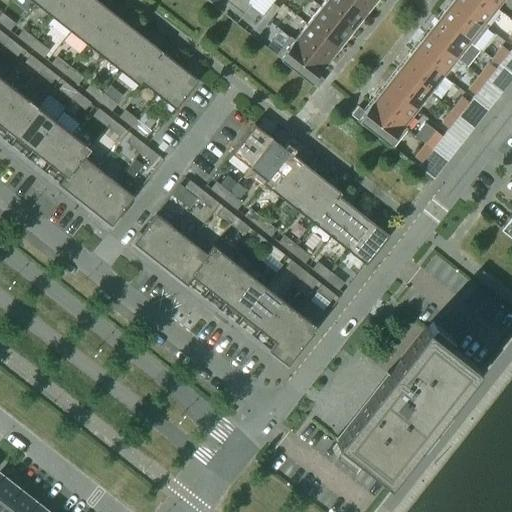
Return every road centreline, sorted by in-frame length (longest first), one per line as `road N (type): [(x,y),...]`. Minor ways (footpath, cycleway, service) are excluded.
road 1 (residential): [(274,413),(511,110)]
road 2 (residential): [(274,413),(0,198)]
road 3 (unclassified): [(249,444),(0,248)]
road 4 (unclassified): [(0,299),(220,471)]
road 5 (residential): [(109,511),(0,430)]
